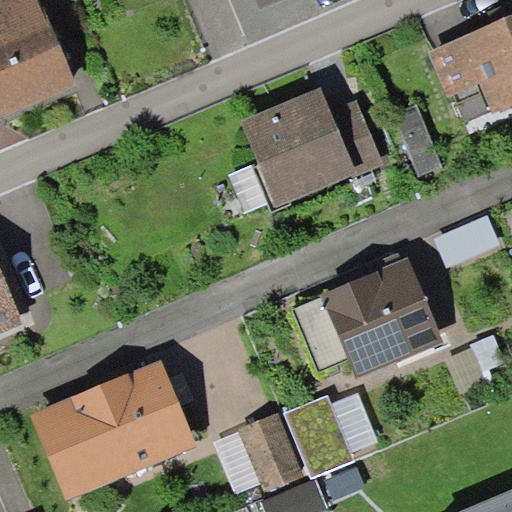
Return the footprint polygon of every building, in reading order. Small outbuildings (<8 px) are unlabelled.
[(38,0),(0,0),(0,116),(76,85),(44,7),(42,8),(38,0)] [(511,13),(429,50),(449,96),(480,82),(492,111),(511,102),(511,13)] [(331,111),(320,86),(241,120),(277,206),(352,174),(357,172),(331,111)] [(357,100),(331,111),(357,172),(352,174),(353,178),(384,165),(357,100)] [(417,104),(394,113),(418,176),(441,167),(417,104)] [(489,213),(435,236),(447,265),(501,242),(489,213)] [(408,256),(321,293),(357,379),(444,342),(408,256)] [(0,332),(23,323),(0,268),(0,332)] [(161,358),(30,413),(66,500),(197,445),(161,358)] [(359,394),(332,404),(351,452),(378,442),(359,394)] [(327,395),(284,413),(311,478),(355,460),(351,452),(332,404),(327,395)] [(306,475),(280,412),(239,429),(240,431),(261,483),(265,492),(306,475)] [(261,483),(240,431),(215,442),(236,493),(261,483)] [(356,467),(325,480),(334,500),(365,486),(356,467)] [(317,479),(262,501),(266,511),(313,511),(327,507),(317,479)] [(511,511),(511,488),(454,511),(511,511)]
